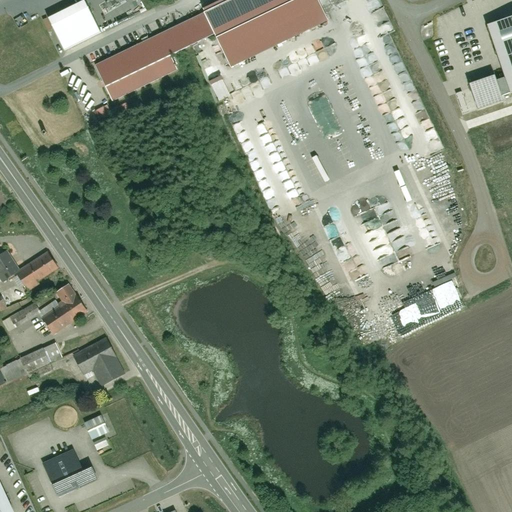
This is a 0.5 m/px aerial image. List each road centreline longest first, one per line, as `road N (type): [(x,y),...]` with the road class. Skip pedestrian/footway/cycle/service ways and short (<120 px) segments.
road 1 (primary): [(209,469),(0,159)]
road 2 (residential): [(406,20),(469,154),(484,201),(486,257)]
